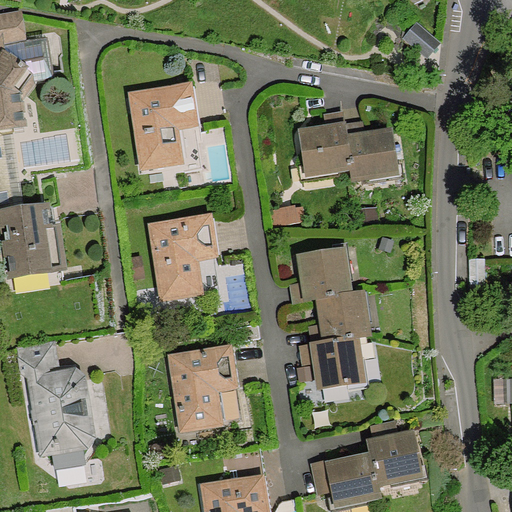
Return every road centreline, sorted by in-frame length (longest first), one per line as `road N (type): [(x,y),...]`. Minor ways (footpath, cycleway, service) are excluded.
road 1 (residential): [(129,330),(92,75),(94,33),(227,51),(273,69)]
road 2 (residential): [(273,69),(247,99),(243,118),(298,491)]
road 3 (residential): [(452,105),(452,339),(481,511)]
road 4 (residential): [(273,69),(452,105)]
